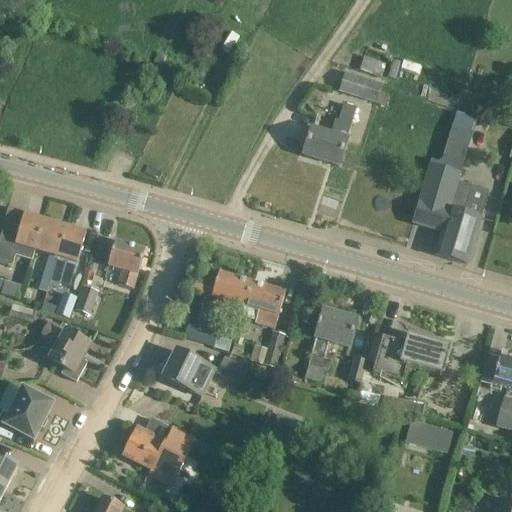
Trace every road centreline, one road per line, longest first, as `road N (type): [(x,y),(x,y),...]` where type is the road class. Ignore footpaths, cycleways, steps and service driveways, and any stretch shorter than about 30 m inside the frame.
road 1 (secondary): [(511,310),(190,219)]
road 2 (residential): [(51,511),(150,329),(190,219)]
road 3 (track): [(227,230),(266,150),(368,0)]
road 4 (secondary): [(190,219),(0,168)]
